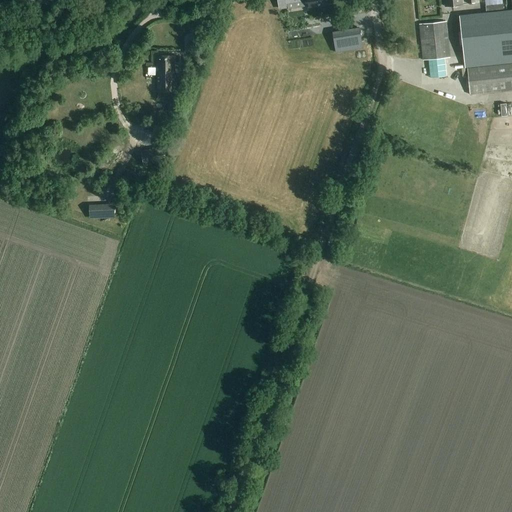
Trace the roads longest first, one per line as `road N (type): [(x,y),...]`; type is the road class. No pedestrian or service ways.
road 1 (track): [(227,511),(380,71),(373,0)]
road 2 (track): [(157,0),(113,73),(118,113),(140,135)]
